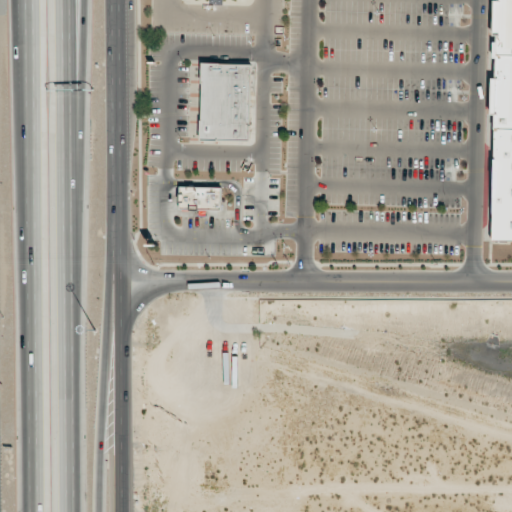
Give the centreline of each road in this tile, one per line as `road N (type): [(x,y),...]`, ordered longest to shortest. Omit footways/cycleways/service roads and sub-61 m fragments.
road 1 (motorway): [(23,0),(32,511)]
road 2 (motorway): [(71,511),(67,0)]
road 3 (tertiary): [(511,281),(116,279)]
road 4 (secondary): [(116,279),(117,0)]
road 5 (motorway): [(70,257),(83,0)]
road 6 (motorway): [(106,511),(116,279)]
road 7 (secondary): [(122,511),(116,279)]
